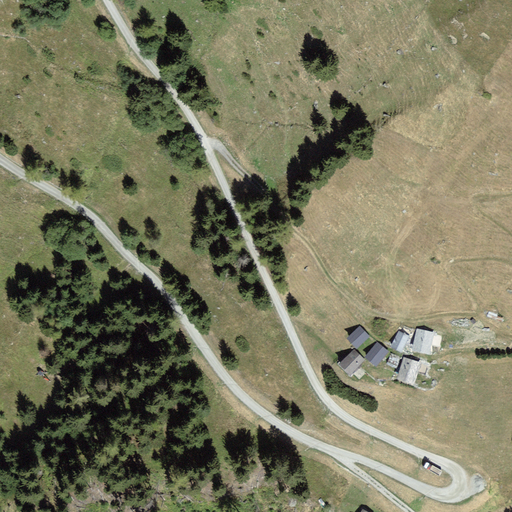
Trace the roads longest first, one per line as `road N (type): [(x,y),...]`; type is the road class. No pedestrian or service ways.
road 1 (track): [(0,157),(89,214),(240,397),(339,454),(445,495),(468,488),(463,473),(345,418),(321,394),(204,140),(108,0)]
road 2 (track): [(204,140),(216,142),(257,185),(334,284),(367,311),(403,319),(478,312),(447,266),(461,259),(511,262)]
